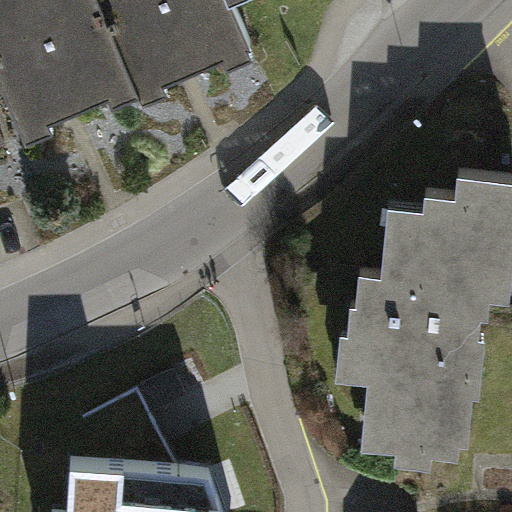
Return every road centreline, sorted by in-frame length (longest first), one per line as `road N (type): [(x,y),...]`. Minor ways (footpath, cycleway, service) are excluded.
road 1 (tertiary): [(232,213),(308,157),(469,0)]
road 2 (residential): [(307,511),(232,213)]
road 3 (tertiary): [(0,332),(128,276),(232,213)]
